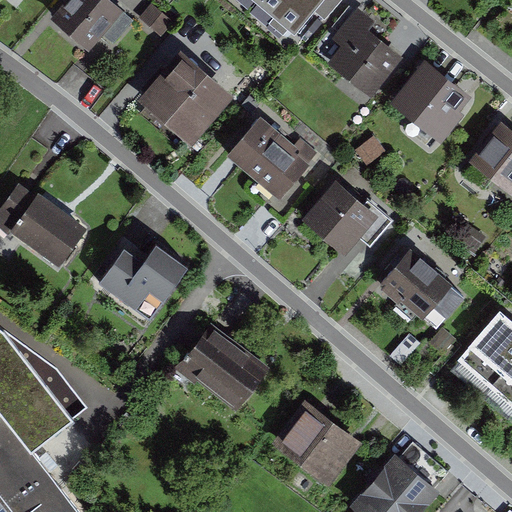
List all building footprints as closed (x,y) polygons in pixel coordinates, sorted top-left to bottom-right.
[(119,0),(69,0),(59,13),(103,47),(132,10),(119,0)] [(259,0),(257,3),(292,32),(319,0),(259,0)] [(371,15),(337,56),(376,88),(410,47),(371,15)] [(186,48),(147,95),(198,137),(237,90),(186,48)] [(436,55),(402,97),(443,132),(478,90),(436,55)] [(278,105),(241,147),(288,187),(324,145),(278,105)] [(511,115),(479,156),(511,182),(511,115)] [(34,175),(7,214),(72,260),(100,220),(34,175)] [(342,176),(310,220),(354,250),(385,206),(342,176)] [(418,240),(385,281),(429,316),(462,275),(418,240)] [(125,245),(95,284),(157,327),(206,267),(180,252),(166,272),(125,245)] [(462,361),(491,387),(511,364),(511,327),(501,318),(462,361)] [(218,326),(192,363),(250,403),(275,367),(218,326)] [(0,511),(0,499),(10,511),(78,511),(27,448),(65,418),(0,337),(0,511)] [(511,364),(491,387),(511,405),(511,364)] [(318,398),(291,436),(336,469),(363,431),(318,398)] [(416,435),(360,503),(371,511),(431,511),(463,473),(416,435)]
